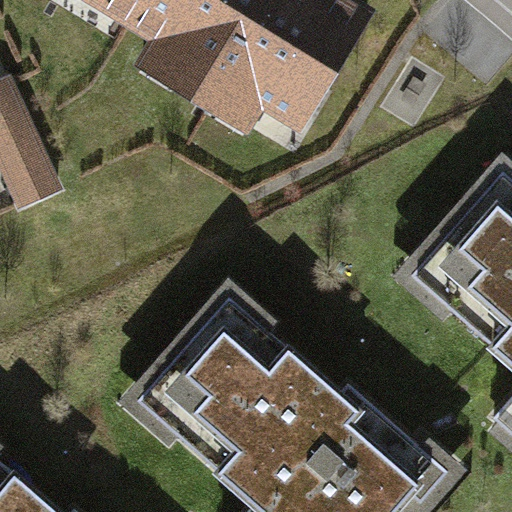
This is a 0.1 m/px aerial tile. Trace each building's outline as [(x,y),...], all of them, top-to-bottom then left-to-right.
[(374,17),(344,0),(85,0),(156,42),(138,73),(243,135),(257,112),(302,138),(374,17)] [(13,79),(0,84),(0,154),(23,207),(62,190),(13,79)] [(511,411),(502,422),(511,430),(511,172),(416,281),(511,364),(511,411)] [(260,511),(408,511),(444,472),(241,295),(144,405),(263,509),(260,511)] [(0,511),(77,511),(0,445),(0,511)]
